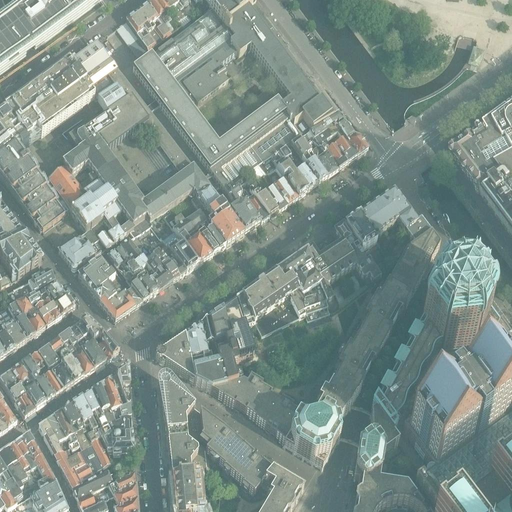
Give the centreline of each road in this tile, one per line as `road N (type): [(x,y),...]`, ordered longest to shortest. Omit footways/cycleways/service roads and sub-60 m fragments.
road 1 (residential): [(142,354),(147,333),(389,166)]
road 2 (residential): [(142,354),(120,347),(0,196)]
road 3 (residential): [(389,166),(511,332)]
road 4 (tertiary): [(270,0),(389,166)]
road 5 (residential): [(0,102),(139,0)]
road 6 (residential): [(157,511),(142,354)]
road 7 (residential): [(511,256),(425,139)]
